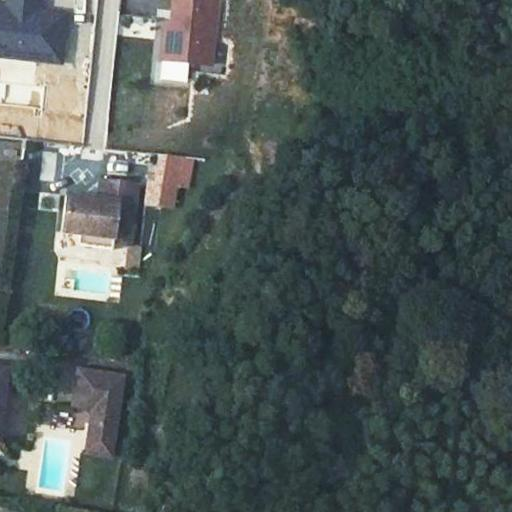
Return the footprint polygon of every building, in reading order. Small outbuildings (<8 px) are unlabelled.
[(40,8),(40,0),(6,0),(6,6),(0,5),(0,57),(63,64),(69,12),(40,8)] [(174,0),(173,24),(159,23),(157,60),(215,65),(220,0),(174,0)] [(55,181),(58,152),(42,150),(40,180),(55,181)] [(188,187),(190,174),(167,172),(163,205),(173,206),(175,185),(188,187)] [(139,182),(102,178),(100,197),(68,193),(64,230),(81,232),(114,236),(113,241),(132,243),(139,182)] [(114,236),(81,232),(80,244),(113,248),(113,241),(114,236)] [(117,373),(72,369),(69,404),(89,405),(84,450),(109,453),(117,373)]
